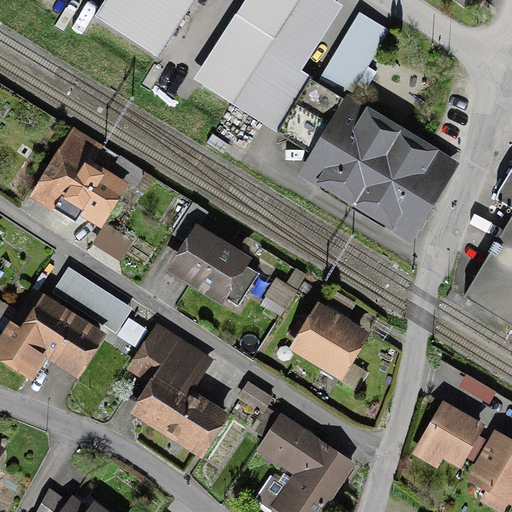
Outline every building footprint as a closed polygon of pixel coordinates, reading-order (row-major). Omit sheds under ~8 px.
[(446,168),(311,84),(280,135),(415,219),(446,168)] [(99,150),(74,135),(38,193),(61,208),(68,196),(110,221),(129,190),(90,166),(99,150)] [(511,219),(465,289),(511,320),(511,172),(495,198),(511,209),(511,219)] [(154,240),(127,224),(115,244),(142,260),(154,240)] [(260,275),(204,239),(185,268),(241,304),(260,275)] [(131,313),(66,273),(49,300),(114,340),(131,313)] [(104,338),(36,293),(0,347),(0,364),(30,383),(43,363),(74,383),(104,338)] [(360,341),(321,317),(302,348),(341,372),(360,341)] [(212,366),(155,329),(125,373),(144,386),(124,416),(194,463),(225,417),(192,395),(212,366)] [(272,404),(249,388),(236,408),(260,423),(272,404)] [(482,432),(444,410),(417,457),(439,469),(444,458),(461,468),(482,432)] [(256,506),(265,511),(324,511),(350,471),(276,425),(256,457),(290,478),(283,490),(271,482),(256,506)] [(511,498),(511,448),(496,439),(474,477),(511,499),(511,498)] [(65,505),(49,493),(34,511),(106,511),(89,499),(83,507),(70,498),(65,505)]
